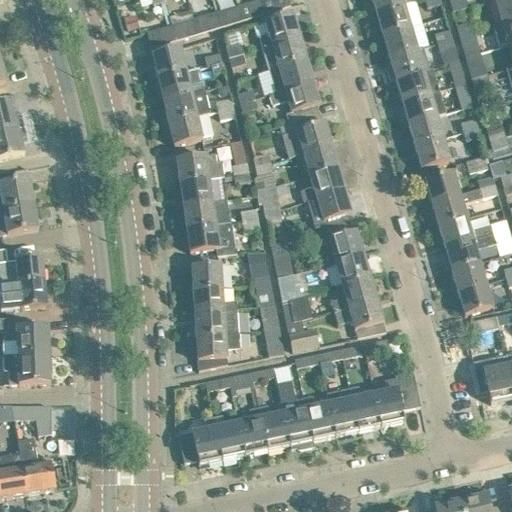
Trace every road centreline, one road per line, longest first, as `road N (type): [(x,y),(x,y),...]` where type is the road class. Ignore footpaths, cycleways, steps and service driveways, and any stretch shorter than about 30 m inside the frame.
road 1 (secondary): [(41,0),(87,174),(104,303),(108,511)]
road 2 (secondary): [(141,511),(135,300),(117,163),(75,0)]
road 3 (residential): [(452,462),(325,0)]
road 4 (residential): [(221,511),(342,484)]
